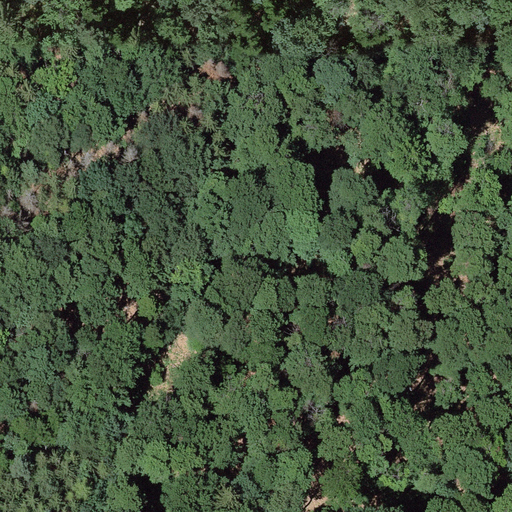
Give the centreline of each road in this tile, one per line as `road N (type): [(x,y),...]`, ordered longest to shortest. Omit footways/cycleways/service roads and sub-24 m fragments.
road 1 (track): [(117,511),(208,357),(270,307),(511,236)]
road 2 (track): [(171,0),(50,133),(0,174)]
